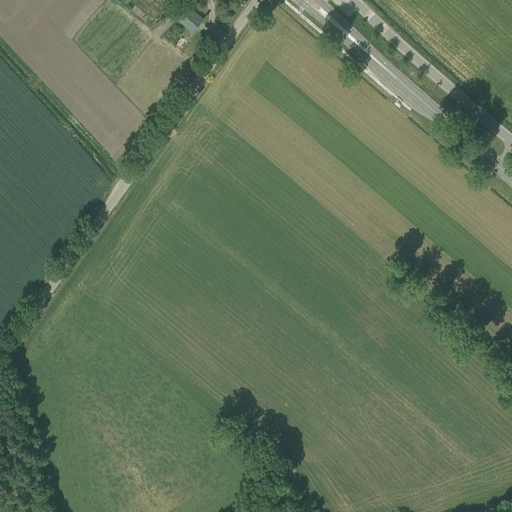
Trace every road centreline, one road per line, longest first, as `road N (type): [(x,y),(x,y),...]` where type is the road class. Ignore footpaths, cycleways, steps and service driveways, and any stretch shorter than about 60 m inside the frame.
road 1 (tertiary): [(0,359),(258,0)]
road 2 (primary): [(495,164),(307,0)]
road 3 (unclassified): [(511,143),(355,0)]
